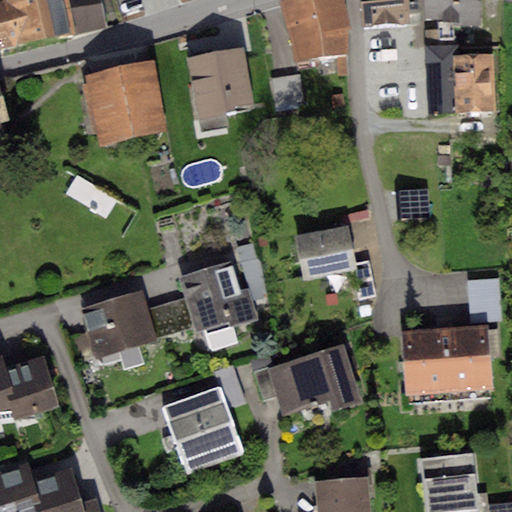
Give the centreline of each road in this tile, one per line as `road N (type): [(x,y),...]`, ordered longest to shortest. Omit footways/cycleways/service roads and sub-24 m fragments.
road 1 (residential): [(253,0),(0,65)]
road 2 (residential): [(0,329),(37,323),(53,335),(122,511)]
